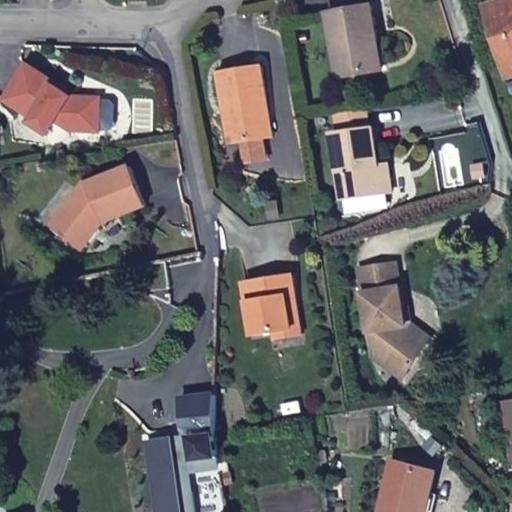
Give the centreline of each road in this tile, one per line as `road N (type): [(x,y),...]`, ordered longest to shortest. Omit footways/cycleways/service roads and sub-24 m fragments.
road 1 (residential): [(164,25),(209,250)]
road 2 (residential): [(511,172),(451,0)]
